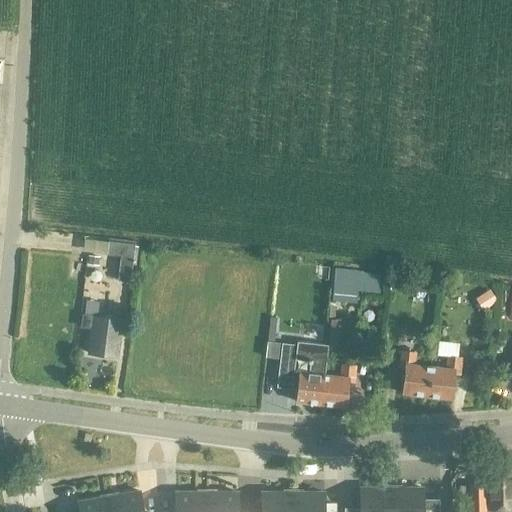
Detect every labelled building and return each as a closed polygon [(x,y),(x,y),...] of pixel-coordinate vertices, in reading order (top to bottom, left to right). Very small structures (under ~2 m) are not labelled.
[(135,249),(110,246),(108,260),(121,261),(118,285),(131,286),(135,249)] [(87,266),(97,267),(98,259),(88,258),(87,266)] [(379,297),(382,277),(335,271),(331,302),(348,304),(350,283),(368,286),(367,296),(379,297)] [(417,281),(415,292),(437,297),(439,285),(417,281)] [(481,290),(487,302),(503,294),(496,282),(481,290)] [(93,316),(82,315),(80,328),(91,330),(88,355),(118,359),(123,322),(93,318),(93,316)] [(277,388),(292,390),(292,388),(297,389),(296,403),(321,406),(324,376),(328,346),(297,342),(297,346),(282,344),(277,388)] [(401,395),(427,398),(431,368),(415,366),(416,353),(402,352),(400,369),(404,370),(401,395)] [(446,370),(431,368),(427,398),(452,401),(455,376),(460,377),(462,359),(447,357),(446,370)] [(340,378),(324,376),(321,406),(346,409),(349,384),(354,384),(356,367),(341,365),(340,378)] [(486,510),(511,509),(511,469),(485,470),(486,510)] [(389,511),(390,484),(359,485),(358,511),(389,511)] [(390,484),(389,511),(420,511),(421,484),(390,484)] [(143,511),(140,492),(109,498),(111,511),(143,511)] [(206,511),(207,493),(176,493),(175,511),(206,511)] [(238,511),(238,493),(207,493),(206,511),(238,511)] [(292,511),(292,493),(262,493),(261,511),(292,511)] [(322,493),(292,493),(292,511),(323,511),(324,493),(322,493)] [(111,511),(109,498),(79,503),(80,511),(111,511)]
